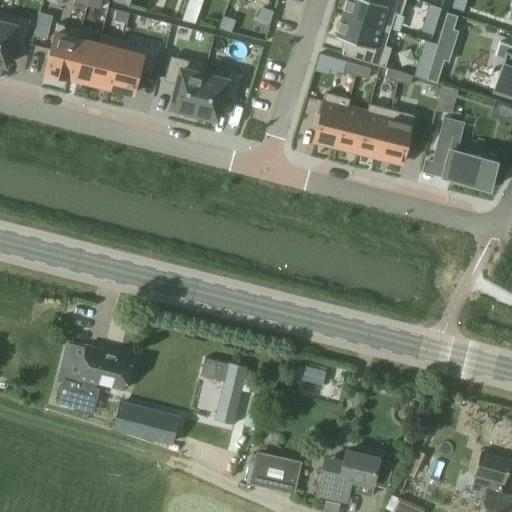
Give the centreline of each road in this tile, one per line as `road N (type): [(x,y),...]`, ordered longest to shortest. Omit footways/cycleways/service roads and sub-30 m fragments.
road 1 (tertiary): [(0,242),(457,356)]
road 2 (residential): [(0,103),(265,169)]
road 3 (residential): [(265,169),(493,231),(511,201)]
road 4 (residential): [(265,169),(317,0)]
road 5 (track): [(188,466),(37,416)]
